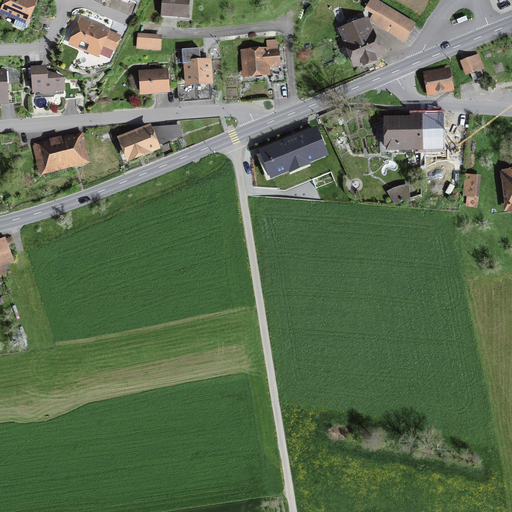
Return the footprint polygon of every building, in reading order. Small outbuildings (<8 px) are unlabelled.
[(38,2),(32,0),(5,0),(0,12),(28,24),(38,2)] [(162,0),(162,16),(189,17),(189,0),(162,0)] [(408,42),(418,24),(375,0),(372,0),(363,16),(408,42)] [(355,70),(382,59),(367,20),(339,31),(355,70)] [(130,39),(90,21),(78,48),(107,61),(112,48),(124,53),(130,39)] [(163,36),(138,34),(138,49),(162,51),(163,36)] [(244,81),(270,78),(269,69),(280,68),(277,40),(266,41),(267,50),(241,52),(244,81)] [(481,54),(463,61),(469,75),(472,74),(481,70),(486,68),(481,54)] [(210,55),(183,57),(184,83),(212,81),(210,55)] [(450,67),(425,70),(428,94),(453,90),(450,67)] [(55,68),(40,68),(42,95),(74,94),(73,81),(56,74),(55,68)] [(170,68),(141,70),(143,94),(171,92),(170,68)] [(9,69),(0,69),(0,102),(11,101),(9,69)] [(481,70),(472,74),(474,80),(483,76),(481,70)] [(212,95),(212,81),(184,83),(178,83),(179,97),(212,95)] [(421,149),(421,119),(386,119),(386,149),(421,149)] [(421,119),(421,149),(426,149),(426,156),(443,156),(443,119),(421,119)] [(152,124),(116,139),(124,163),(162,149),(152,124)] [(93,163),(85,131),(33,144),(41,176),(93,163)] [(325,158),(315,133),(261,155),(271,180),(325,158)] [(398,188),(390,192),(395,204),(409,199),(409,187),(398,188)] [(0,276),(2,281),(13,277),(10,269),(22,265),(13,241),(0,245),(0,276)]
